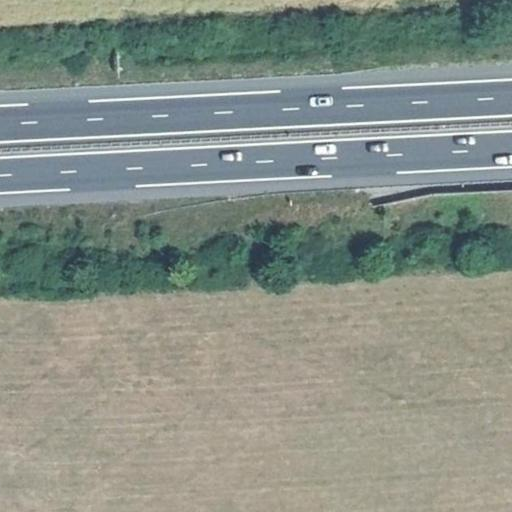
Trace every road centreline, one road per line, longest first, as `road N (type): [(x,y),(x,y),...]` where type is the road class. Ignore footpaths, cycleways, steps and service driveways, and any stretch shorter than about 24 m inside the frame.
road 1 (motorway): [(0,182),(511,155)]
road 2 (motorway): [(511,102),(0,129)]
